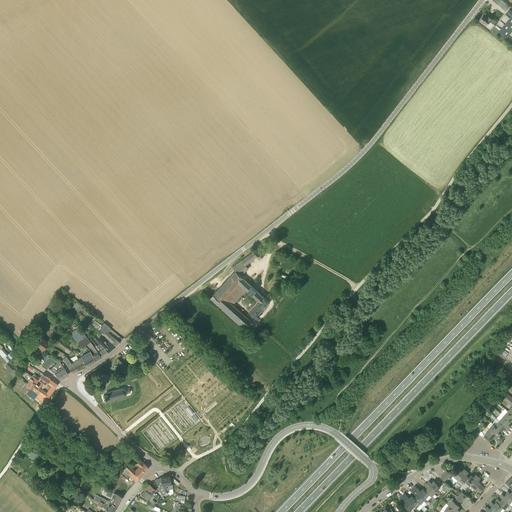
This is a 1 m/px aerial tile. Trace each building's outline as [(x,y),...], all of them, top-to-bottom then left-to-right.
[(511,11),(509,10),(507,13),(511,17),(510,18),(505,15),(504,16),(509,20),(500,31),(495,27),(491,32),(496,36),(497,35),(504,41),(511,31),(511,11)] [(483,15),(480,20),(487,25),(490,21),(494,24),(495,21),(489,16),(488,18),(483,15)] [(236,271),(214,295),(210,299),(244,330),(252,321),(233,305),(243,294),(245,293),(247,291),(257,300),(248,311),(256,317),(266,306),(269,302),(240,275),(249,269),(246,265),(257,256),(254,251),(232,268),(236,271)] [(68,304),(72,298),(68,295),(64,301),(68,304)] [(78,312),(83,306),(77,302),(72,308),(78,312)] [(119,342),(112,336),(114,332),(103,323),(101,325),(93,319),(90,322),(99,330),(110,341),(115,346),(119,342)] [(82,348),(87,344),(91,349),(94,353),(92,354),(96,360),(101,357),(90,342),(88,338),(86,336),(81,331),(80,327),(72,332),(69,329),(67,331),(70,334),(78,343),(82,348)] [(48,343),(42,338),(43,336),(38,332),(33,338),(37,342),(36,344),(43,350),(48,343)] [(108,352),(115,346),(110,341),(107,343),(101,337),(97,340),(100,343),(104,347),(108,352)] [(101,357),(108,352),(104,347),(100,343),(97,346),(92,340),(90,342),(101,357)] [(86,366),(96,360),(92,354),(90,351),(81,357),(83,361),(86,366)] [(7,362),(13,357),(11,354),(4,359),(7,362)] [(47,369),(48,368),(50,370),(59,362),(50,357),(42,364),(42,365),(41,365),(47,369)] [(74,365),(72,362),(71,363),(70,361),(69,361),(66,357),(63,359),(66,364),(72,373),(78,370),(74,365)] [(78,370),(86,366),(83,361),(82,361),(80,358),(72,362),(74,365),(78,370)] [(115,366),(114,367),(114,368),(129,372),(129,371),(130,370),(118,358),(116,365),(115,365),(115,366)] [(68,374),(60,362),(59,362),(50,370),(53,373),(54,372),(60,379),(68,374)] [(7,369),(11,373),(13,370),(7,364),(5,367),(7,369)] [(41,390),(42,389),(44,387),(45,387),(50,379),(43,374),(40,378),(39,378),(37,380),(32,376),(30,381),(26,386),(31,390),(30,392),(36,397),(41,390)] [(57,384),(50,379),(45,387),(44,387),(48,390),(46,392),(42,389),(41,390),(36,397),(45,403),(48,399),(55,387),(57,384)] [(130,392),(129,388),(125,389),(124,389),(122,389),(106,393),(106,395),(103,396),(104,400),(108,399),(108,401),(124,396),(126,394),(126,393),(130,392)] [(33,401),(36,397),(30,392),(28,391),(25,395),(33,401)] [(511,414),(507,411),(503,416),(510,422),(511,419),(511,414)] [(510,422),(503,416),(499,420),(500,421),(499,421),(508,429),(511,426),(509,425),(508,424),(510,422)] [(508,429),(499,421),(497,419),(496,419),(493,422),(493,423),(495,425),(495,426),(500,430),(502,431),(504,429),(505,430),(506,431),(508,429)] [(495,426),(493,424),(490,428),(489,429),(498,437),(500,434),(499,433),(498,433),(497,432),(500,430),(495,426)] [(498,437),(489,429),(485,434),(491,439),(494,436),(495,437),(494,438),(496,439),(498,437)] [(32,451),(28,457),(33,460),(37,454),(32,451)] [(148,468),(140,459),(136,463),(135,462),(131,466),(128,464),(108,484),(114,490),(126,478),(125,477),(128,474),(135,481),(148,468)] [(458,480),(466,471),(464,468),(462,470),(463,470),(462,471),(459,469),(453,475),(457,479),(458,480)] [(465,481),(468,477),(466,475),(467,474),(469,473),(466,471),(458,480),(463,484),(465,482),(465,481)] [(470,486),(478,476),(476,474),(474,476),(475,476),(474,477),(471,475),(468,477),(465,481),(465,482),(470,486)] [(171,484),(170,476),(161,477),(154,480),(158,487),(157,488),(160,492),(162,496),(167,493),(169,491),(169,489),(173,489),(172,484),(171,484)] [(478,491),(482,486),(480,484),(481,483),(478,481),(479,480),(480,479),(478,476),(470,486),(475,490),(476,489),(478,491)] [(427,483),(437,492),(441,487),(440,486),(442,483),(437,479),(435,481),(434,481),(431,484),(430,483),(431,482),(429,481),(427,483)] [(433,496),(437,492),(427,483),(425,486),(426,487),(427,487),(428,488),(426,490),(432,495),(432,496),(433,496)] [(145,489),(154,497),(156,499),(159,496),(157,494),(156,495),(153,492),(156,490),(149,484),(145,489)] [(432,495),(426,490),(423,488),(420,491),(419,490),(420,490),(415,486),(413,488),(428,501),(432,496),(432,495)] [(426,502),(428,501),(413,488),(411,491),(415,494),(416,494),(417,495),(415,498),(421,503),(420,503),(421,504),(424,500),(426,502)] [(113,499),(114,500),(112,503),(117,506),(123,496),(113,492),(114,491),(109,489),(108,490),(106,495),(113,498),(113,499)] [(152,499),(154,497),(145,489),(141,494),(148,500),(149,498),(150,499),(148,503),(154,505),(156,503),(152,499)] [(421,503),(415,498),(412,495),(410,498),(408,497),(409,497),(404,493),(402,495),(414,506),(415,506),(417,508),(420,503),(421,503)] [(511,501),(511,498),(507,494),(504,496),(503,495),(502,494),(500,496),(502,498),(509,505),(511,501)] [(178,511),(179,510),(191,511),(192,504),(184,503),(185,496),(177,495),(175,498),(173,509),(172,509),(170,511),(178,511)] [(410,511),(414,506),(402,495),(400,498),(404,502),(405,502),(406,502),(403,505),(410,511)] [(453,500),(448,505),(456,511),(458,511),(460,511),(458,509),(458,510),(457,509),(459,506),(459,505),(461,503),(456,499),(458,497),(457,496),(456,498),(453,500)] [(509,505),(502,498),(500,501),(499,500),(498,498),(496,501),(496,502),(503,507),(507,511),(511,506),(509,505)] [(498,511),(503,507),(496,502),(494,504),(493,503),(492,502),(489,504),(492,506),(498,511)] [(112,511),(117,506),(112,503),(110,506),(108,505),(104,503),(102,507),(105,509),(103,511),(112,511)]
